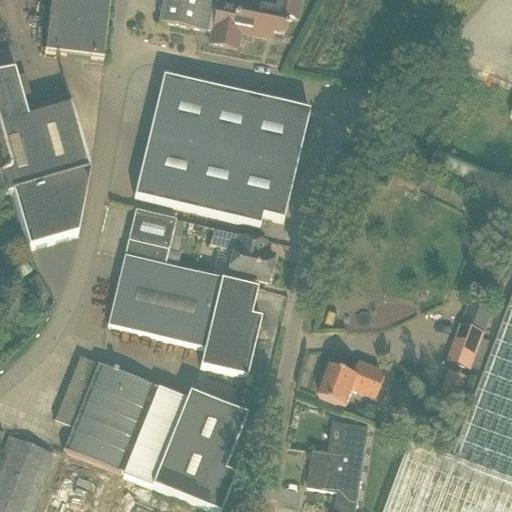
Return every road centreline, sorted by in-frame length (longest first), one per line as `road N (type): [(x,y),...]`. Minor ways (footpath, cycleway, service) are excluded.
road 1 (unclassified): [(262,511),(300,296),(379,112)]
road 2 (unclassified): [(0,391),(45,341),(86,253),(119,49)]
road 3 (unclassified): [(379,112),(119,49)]
road 4 (unclassified): [(379,112),(475,0)]
